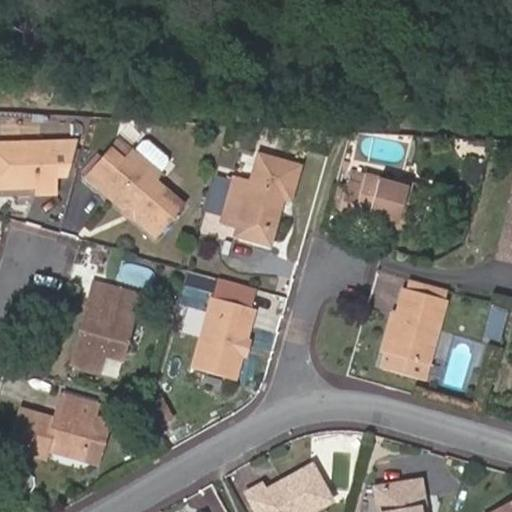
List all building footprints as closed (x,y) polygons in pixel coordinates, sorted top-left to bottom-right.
[(119,138),(110,149),(141,174),(150,163),(149,156),(126,137),(119,138)] [(31,141),(35,179),(51,177),(62,138),(31,141)] [(0,180),(1,187),(14,186),(15,195),(36,193),(35,179),(31,141),(0,144),(0,180)] [(68,179),(106,210),(110,206),(120,214),(116,219),(140,238),(167,206),(136,181),(141,174),(110,149),(97,165),(86,156),(68,179)] [(225,224),(262,233),(270,202),(279,204),(288,169),(245,157),(237,185),(221,181),(210,226),(224,229),(225,224)] [(466,185),(472,165),(455,160),(450,181),(466,185)] [(350,218),(409,234),(421,195),(359,179),(355,196),(340,191),(331,222),(347,227),(350,218)] [(511,228),(511,205),(509,204),(493,262),(511,267),(511,254),(506,253),(511,228)] [(110,206),(106,210),(116,219),(120,214),(110,206)] [(257,248),(262,233),(225,224),(224,229),(222,238),(257,248)] [(148,288),(154,273),(125,262),(119,277),(148,288)] [(52,366),(59,368),(77,305),(82,287),(75,285),(52,366)] [(77,305),(59,368),(81,373),(86,355),(103,360),(122,298),(82,287),(77,305)] [(387,315),(381,341),(372,374),(414,385),(436,301),(394,290),(387,315)] [(224,381),(242,310),(201,299),(184,371),(224,381)] [(491,307),(485,339),(500,342),(506,310),(491,307)] [(376,340),(381,341),(387,315),(383,314),(376,340)] [(152,398),(140,405),(151,425),(164,418),(152,398)] [(32,453),(66,462),(75,428),(79,410),(42,400),(36,426),(1,417),(0,419),(0,456),(29,464),(32,453)] [(75,428),(66,462),(81,466),(89,432),(75,428)] [(274,491),(269,484),(255,492),(252,485),(235,495),(245,511),(302,511),(323,500),(302,464),(279,478),(283,485),(274,491)] [(279,478),(269,484),(274,491),(283,485),(279,478)] [(421,511),(420,507),(431,505),(428,485),(377,494),(380,511),(421,511)]
